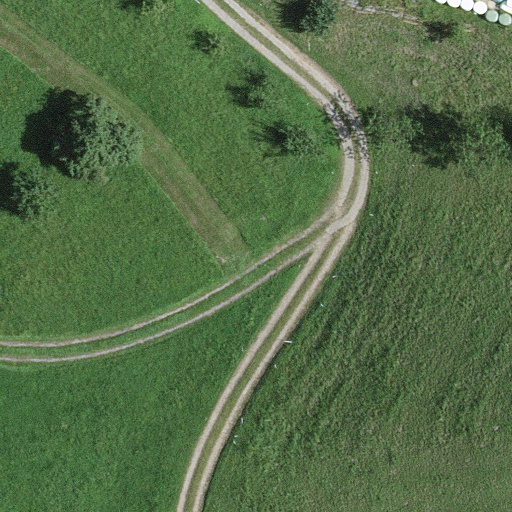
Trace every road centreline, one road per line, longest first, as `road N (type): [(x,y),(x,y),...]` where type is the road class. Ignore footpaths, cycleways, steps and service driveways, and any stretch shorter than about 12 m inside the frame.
road 1 (track): [(195,511),(247,385),(355,200),(359,149),(344,107),(225,0)]
road 2 (track): [(0,351),(56,354),(130,335),(217,297),(355,200)]
